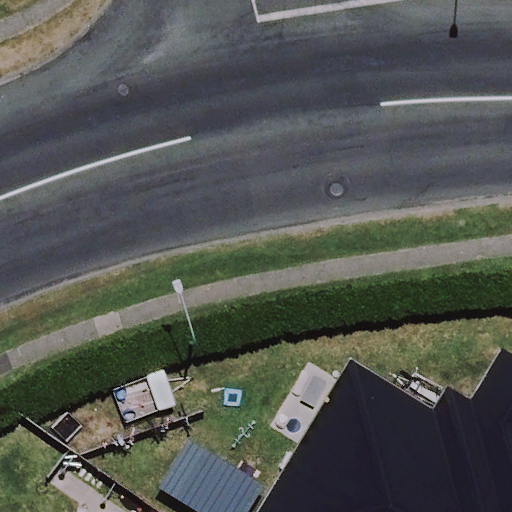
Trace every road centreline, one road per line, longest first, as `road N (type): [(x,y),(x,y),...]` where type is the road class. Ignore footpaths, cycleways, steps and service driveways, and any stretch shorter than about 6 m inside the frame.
road 1 (tertiary): [(511,109),(223,130)]
road 2 (tertiary): [(223,130),(0,196)]
road 3 (residential): [(230,0),(223,130)]
